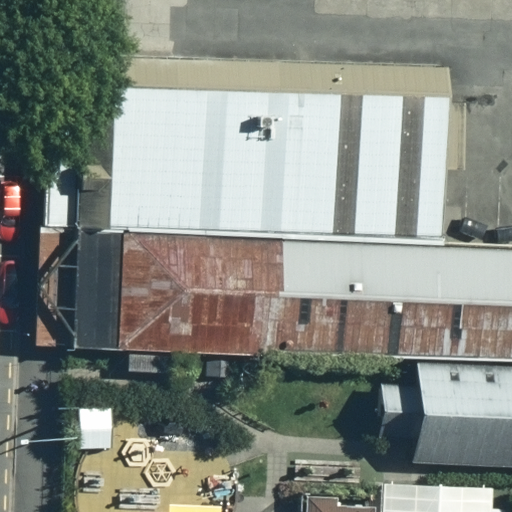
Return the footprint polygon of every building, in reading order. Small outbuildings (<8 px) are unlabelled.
[(89,48),(87,222),(436,233),(440,59),(89,48)] [(511,237),(436,233),(87,222),(86,339),(511,350),(511,237)] [(401,382),(367,380),(365,428),(392,429),(391,452),(511,459),(511,364),(402,360),(401,382)] [(479,511),(480,480),(368,477),(367,511),(479,511)] [(324,489),(293,488),(292,511),(361,511),(362,499),(324,499),(324,489)]
